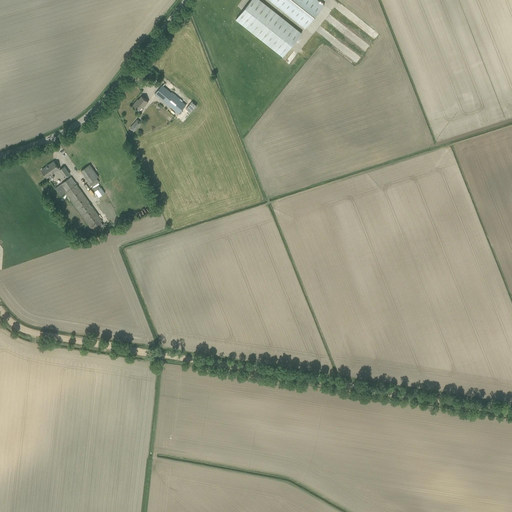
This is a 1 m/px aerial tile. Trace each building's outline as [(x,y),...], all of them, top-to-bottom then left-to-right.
[(236,19),(240,22),(283,57),(302,33),(259,0),(250,0),(242,11),(236,19)] [(269,0),(305,28),(324,5),(317,0),(269,0)] [(154,94),(178,114),(186,105),(162,85),(154,94)] [(136,101),(133,105),(139,110),(144,104),(146,105),(148,102),(141,96),(137,101),(136,101)] [(41,170),(47,177),(49,180),(52,179),(50,175),(59,169),(54,161),(41,170)] [(96,179),(98,177),(90,165),(81,171),(93,187),(99,182),(96,179)] [(59,170),(64,177),(69,174),(64,166),(59,170)] [(90,229),(92,228),(95,232),(104,226),(101,221),(102,221),(71,177),(55,188),(60,196),(65,192),(90,229)]
